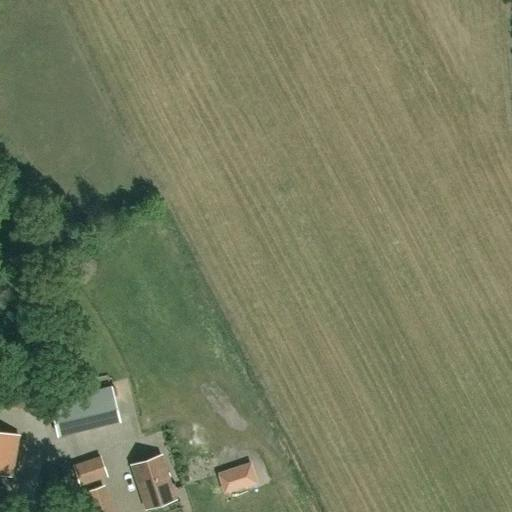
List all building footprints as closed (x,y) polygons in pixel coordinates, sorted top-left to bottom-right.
[(58,436),(119,421),(111,388),(50,402),(58,436)] [(0,473),(11,476),(18,436),(0,432),(0,473)] [(146,508),(174,498),(159,454),(131,464),(146,508)] [(106,475),(100,457),(74,466),(79,484),(106,475)] [(249,462),(218,473),(224,492),(245,485),(245,487),(256,483),(249,462)] [(89,511),(109,511),(101,487),(83,493),(89,511)]
